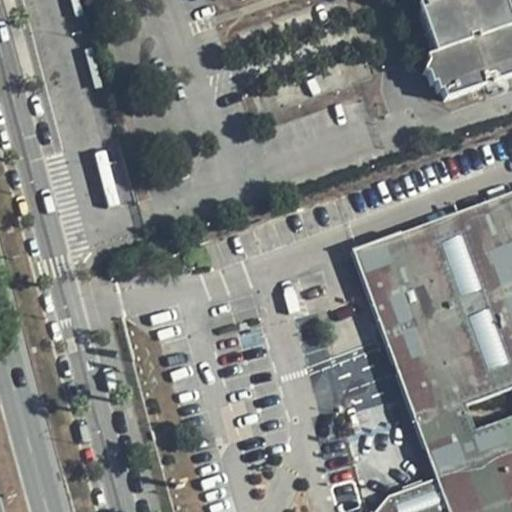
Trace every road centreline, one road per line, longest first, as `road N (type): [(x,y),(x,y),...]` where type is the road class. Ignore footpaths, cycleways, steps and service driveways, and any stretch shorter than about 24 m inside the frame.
road 1 (tertiary): [(123,511),(0,59)]
road 2 (primary): [(49,511),(0,329)]
